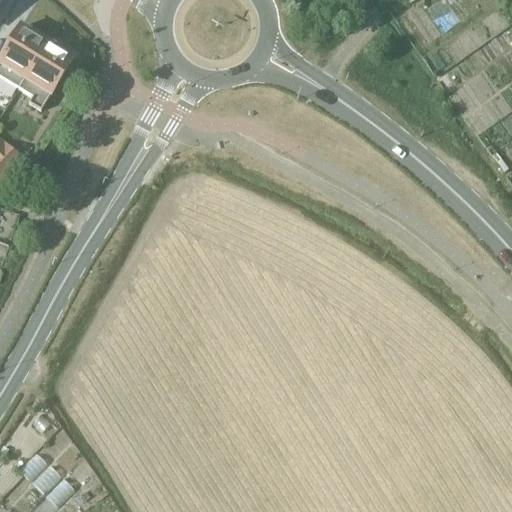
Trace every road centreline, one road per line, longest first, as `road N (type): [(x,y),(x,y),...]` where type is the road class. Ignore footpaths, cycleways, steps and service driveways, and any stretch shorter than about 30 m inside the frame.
road 1 (tertiary): [(0,395),(188,73)]
road 2 (tertiary): [(511,252),(390,137),(262,54)]
